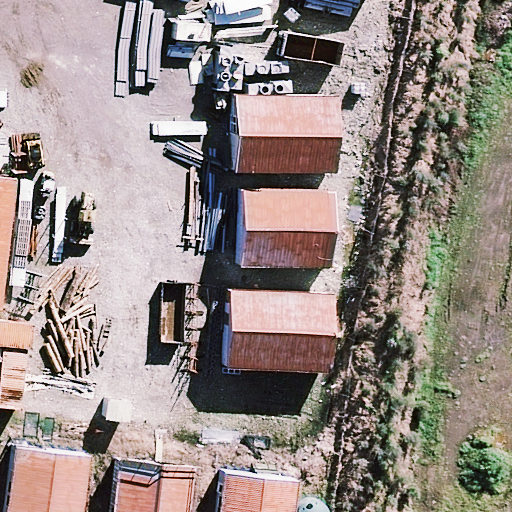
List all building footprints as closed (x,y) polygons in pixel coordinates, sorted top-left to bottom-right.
[(0,282),(11,178),(0,176),(0,282)] [(324,281),(275,283),(276,312),(325,311),(324,281)] [(331,339),(258,335),(255,411),(328,414),(331,339)] [(76,511),(82,455),(10,447),(3,511),(76,511)] [(183,511),(188,467),(113,461),(108,511),(183,511)] [(288,511),(292,480),(219,472),(214,511),(288,511)]
